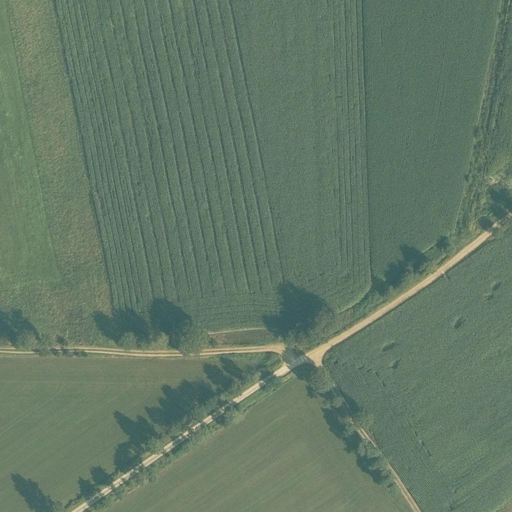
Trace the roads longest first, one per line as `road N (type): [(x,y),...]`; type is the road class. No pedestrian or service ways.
road 1 (track): [(0,350),(273,350),(294,363),(309,355)]
road 2 (unclassified): [(76,511),(294,363)]
road 3 (track): [(309,355),(511,217)]
road 4 (track): [(309,355),(416,511)]
